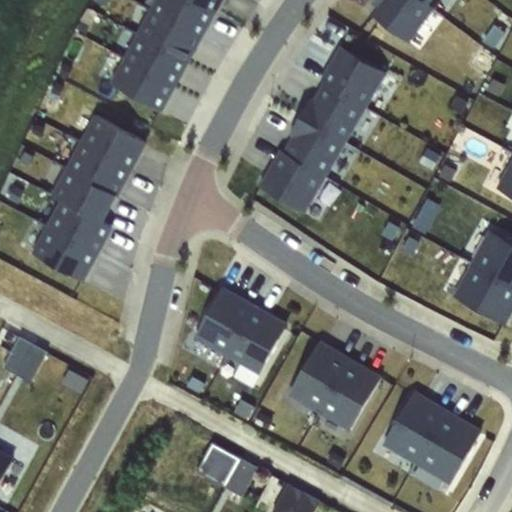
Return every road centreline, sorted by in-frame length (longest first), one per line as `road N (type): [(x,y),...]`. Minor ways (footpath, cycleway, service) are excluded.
road 1 (residential): [(187,197),(427,338),(511,378)]
road 2 (residential): [(187,197),(164,259),(139,379),(67,511)]
road 3 (residential): [(298,0),(187,197)]
